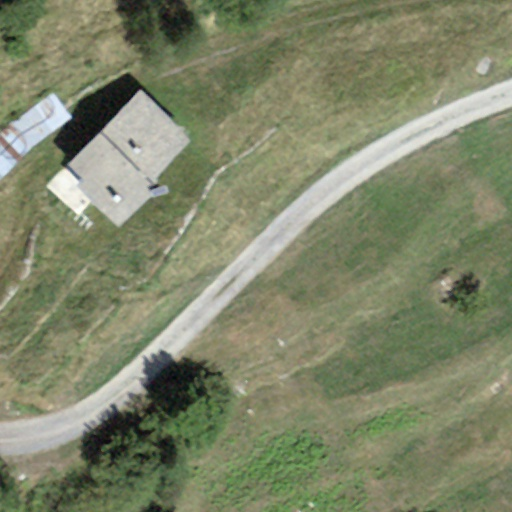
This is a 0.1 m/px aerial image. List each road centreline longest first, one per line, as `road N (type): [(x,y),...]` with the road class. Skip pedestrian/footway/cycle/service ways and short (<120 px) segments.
road 1 (track): [(511,94),(389,151),(309,200),(109,402),(35,439),(0,438)]
road 2 (track): [(413,0),(284,25),(196,80)]
